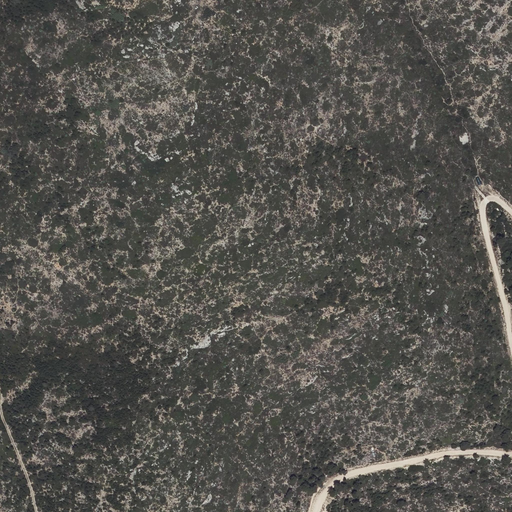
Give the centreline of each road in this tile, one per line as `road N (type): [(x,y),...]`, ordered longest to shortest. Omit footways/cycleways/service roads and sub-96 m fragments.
road 1 (track): [(315,511),(328,486),(364,470),(453,454),(511,455)]
road 2 (track): [(511,350),(481,209),(489,196),(511,213)]
